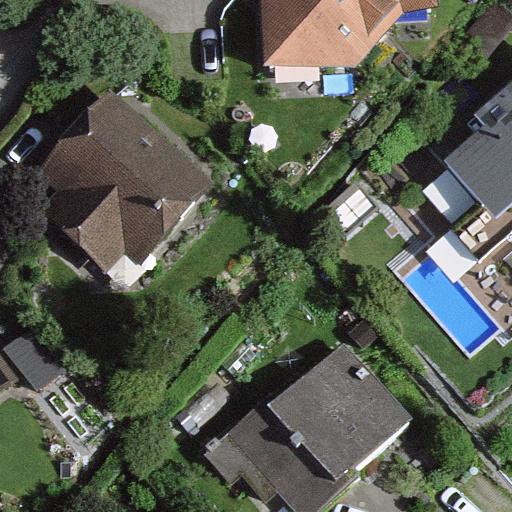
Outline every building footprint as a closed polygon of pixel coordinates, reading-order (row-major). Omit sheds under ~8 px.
[(264,0),(268,49),(319,92),(366,89),(434,1),(434,0),(264,0)] [(483,131),(444,165),(494,223),(511,207),(511,87),(473,120),(483,131)] [(110,96),(40,178),(59,194),(40,215),(118,282),(207,179),(110,96)] [(343,348),(214,464),(257,511),(318,511),(414,426),(343,348)] [(0,382),(12,374),(0,358),(0,382)]
